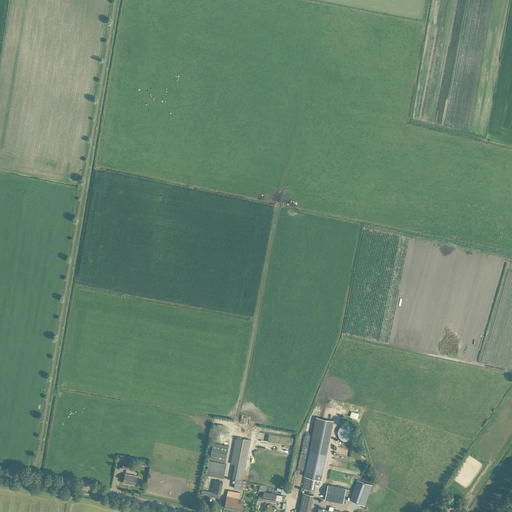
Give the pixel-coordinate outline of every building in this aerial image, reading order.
[(313,437),(305,476),(302,488),(314,491),(315,485),(319,486),(328,441),(329,441),(334,421),(316,417),(312,437),(313,437)] [(229,432),(225,426),(218,424),(211,429),(210,436),(214,442),(222,444),(228,439),(229,432)] [(346,441),(354,433),(346,425),(338,433),(346,441)] [(247,481),(243,480),(251,440),(236,437),(231,464),(235,465),(232,479),(235,480),(234,488),(245,490),(247,481)] [(225,462),(229,445),(213,442),(210,458),(225,462)] [(131,470),(132,464),(131,463),(131,461),(124,459),(124,462),(123,462),(122,468),(131,470)] [(223,478),(226,464),(209,460),(206,475),(223,478)] [(124,479),(123,483),(128,484),(129,483),(135,485),(137,476),(125,474),(124,479)] [(372,485),(358,479),(350,500),(364,505),(372,485)] [(211,492),(203,490),(202,495),(219,498),(223,482),(214,480),(211,492)] [(328,485),(325,499),(343,503),(346,488),(328,485)] [(238,501),(240,492),(227,490),(225,502),(224,507),(242,511),(243,506),(244,502),(238,501)] [(263,495),(260,494),(259,499),(263,500),(263,498),(284,502),(285,496),(277,495),(277,494),(264,492),(263,495)] [(309,511),(314,495),(303,493),(298,511),(309,511)]
